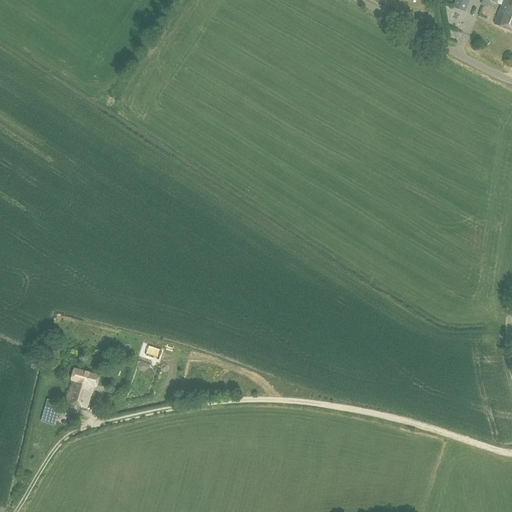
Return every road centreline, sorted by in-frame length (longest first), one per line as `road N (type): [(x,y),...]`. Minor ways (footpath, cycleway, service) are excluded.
road 1 (track): [(511,453),(327,406),(200,406),(67,436),(12,511)]
road 2 (unclassified): [(511,81),(355,0)]
